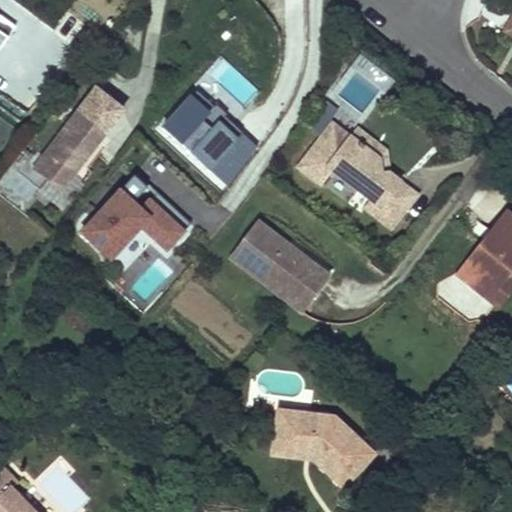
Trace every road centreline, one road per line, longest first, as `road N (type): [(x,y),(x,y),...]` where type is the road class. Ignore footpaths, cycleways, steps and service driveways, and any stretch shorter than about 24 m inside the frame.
road 1 (unknown): [(303,0),(301,62),(284,129),(221,212)]
road 2 (residential): [(388,12),(511,108)]
